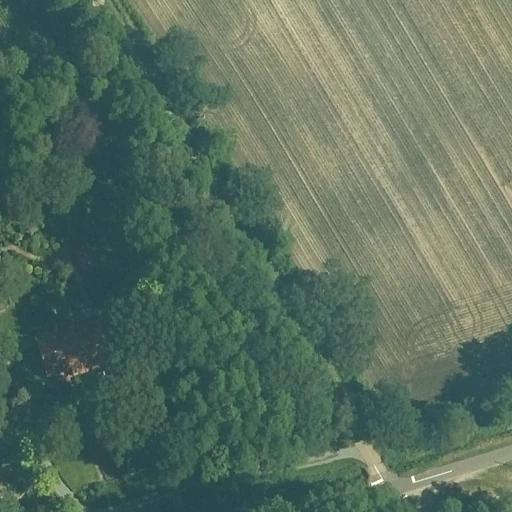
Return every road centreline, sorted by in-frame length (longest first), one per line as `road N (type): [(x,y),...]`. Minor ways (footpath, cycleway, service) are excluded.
road 1 (residential): [(390,489),(111,0)]
road 2 (unclassified): [(511,450),(390,489)]
road 3 (track): [(390,489),(511,500)]
